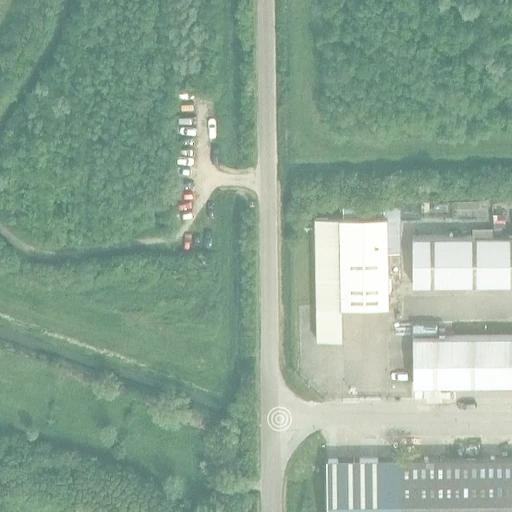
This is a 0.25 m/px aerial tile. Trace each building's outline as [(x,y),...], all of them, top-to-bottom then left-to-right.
[(342,339),(341,307),(388,306),(387,216),(385,216),(385,206),(343,206),(343,216),(315,217),(316,339),(342,339)] [(493,235),(453,236),(453,283),(493,283),(493,235)] [(511,235),(493,235),(493,283),(511,283),(511,235)] [(453,283),(453,236),(412,236),(412,284),(453,283)] [(493,383),(493,335),(453,336),(453,384),(493,383)] [(511,383),(511,335),(493,335),(493,383),(511,383)] [(453,384),(453,336),(413,336),(413,384),(453,384)] [(458,511),(506,511),(506,457),(458,458),(458,511)] [(398,511),(398,458),(328,459),(328,511),(398,511)] [(458,511),(458,458),(398,458),(398,511),(458,511)]
